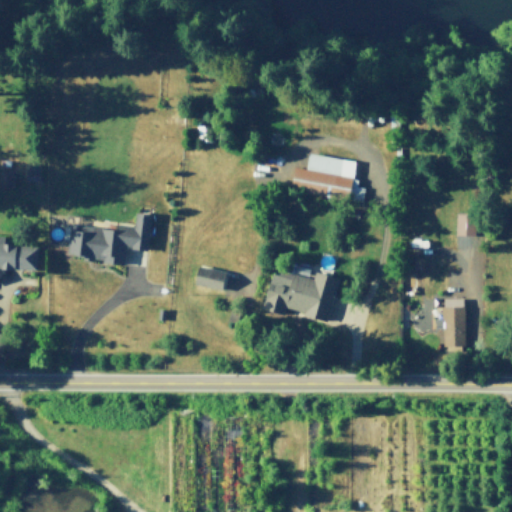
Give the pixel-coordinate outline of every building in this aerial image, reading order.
[(358,159),(310,150),(307,167),(296,165),(292,187),(361,201),(364,186),(354,184),(358,159)] [(27,179),(40,179),(40,163),(27,163),(27,179)] [(0,185),(15,185),(15,170),(1,170),(0,185)] [(72,222),(68,255),(125,261),(127,245),(149,248),(153,212),(137,210),(135,223),(122,222),(121,227),(72,222)] [(477,212),(459,212),(458,233),(476,233),(477,212)] [(37,268),(38,244),(3,242),(4,234),(0,233),(0,278),(1,266),(37,268)] [(423,271),(423,256),(415,256),(415,271),(423,271)] [(228,270),(200,263),(196,282),(224,289),(228,270)] [(328,318),(339,275),(316,269),(314,277),(292,271),(291,276),(272,271),(263,307),(285,312),(286,308),(328,318)] [(465,344),(464,296),(443,296),(443,344),(465,344)]
